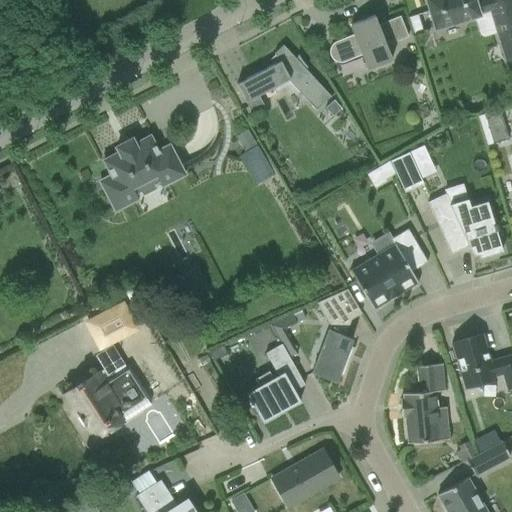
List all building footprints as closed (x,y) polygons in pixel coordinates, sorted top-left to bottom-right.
[(371,0),(355,0),(356,8),(372,6),(371,0)] [(473,0),(424,0),(430,16),(433,29),(472,17),(489,12),(496,33),(506,64),(511,62),(511,0),(477,0),(474,1),(473,0)] [(422,33),(416,14),(407,17),(413,35),(422,33)] [(329,49),(328,51),(329,54),(330,57),(331,60),(334,61),(337,63),(339,63),(342,62),(361,55),(367,69),(391,60),(385,45),(377,24),(373,15),(349,25),(353,34),(334,42),(332,44),(330,46),(329,49)] [(399,16),(390,19),(398,40),(407,37),(399,16)] [(235,84),(245,102),(250,113),(263,106),(257,95),(287,80),(315,110),(329,96),(303,68),(305,67),(305,68),(306,67),(302,62),(297,54),(296,55),(297,57),(294,58),(282,45),(273,53),(274,55),(278,62),(235,84)] [(332,101),(324,108),(331,116),(339,108),(332,101)] [(498,110),(483,114),(492,144),(507,139),(498,110)] [(255,145),(246,129),(234,136),(243,152),(255,145)] [(183,175),(168,145),(156,151),(149,136),(133,144),(131,139),(115,147),(117,153),(102,161),(110,176),(99,182),(114,211),(135,200),(129,187),(155,173),(162,186),(183,175)] [(410,153),(390,162),(395,174),(404,192),(424,183),(410,153)] [(389,161),(366,175),(375,189),(386,182),(385,180),(395,174),(390,162),(389,161)] [(445,194),(426,202),(450,254),(467,246),(472,256),(477,255),(478,258),(501,251),(495,230),(497,230),(495,224),(493,224),(486,201),(469,207),(466,199),(449,204),(445,194)] [(393,245),(349,270),(372,310),(373,309),(373,308),(388,299),(389,300),(390,299),(389,298),(399,293),(399,294),(401,293),(400,292),(416,283),(416,284),(417,283),(410,272),(426,262),(407,229),(390,239),(393,245)] [(341,378),(342,378),(344,371),(346,365),(349,359),(351,353),(354,347),(353,346),(352,347),(349,346),(352,339),(344,336),(350,320),(360,313),(344,286),(316,303),(329,325),(311,373),(335,383),(338,375),(341,376),(341,378)] [(86,323),(99,348),(134,329),(121,305),(86,323)] [(300,309),(291,313),(296,323),(305,319),(300,309)] [(269,324),(280,344),(289,339),(284,330),(296,323),(291,313),(269,324)] [(481,335),(450,343),(463,388),(494,379),(493,377),(501,375),(505,391),(511,388),(511,354),(489,361),(481,335)] [(276,375),(245,393),(247,398),(245,399),(249,407),(252,406),(261,423),(299,401),(293,391),(304,385),(280,344),(264,353),(276,375)] [(222,345),(208,352),(213,361),(226,354),(222,345)] [(122,360),(98,375),(96,372),(60,395),(72,414),(74,412),(92,440),(132,415),(150,404),(122,360)] [(402,399),(399,400),(400,417),(404,416),(407,443),(438,440),(437,425),(445,424),(443,407),(435,407),(434,391),(442,391),(439,364),(416,366),(418,392),(402,394),(402,399)] [(132,421),(142,440),(153,434),(143,415),(132,421)] [(479,453),(498,443),(492,432),(473,442),(479,453)] [(475,455),(465,460),(473,475),(508,457),(500,442),(498,443),(479,453),(475,455)] [(460,463),(465,460),(475,455),(469,444),(454,452),(460,463)] [(337,477),(321,450),(270,479),(283,502),(324,479),(327,483),(337,477)] [(485,511),(466,478),(436,494),(446,511),(485,511)] [(191,511),(184,501),(174,508),(157,481),(134,495),(145,511),(153,511),(155,511),(191,511)] [(235,509),(249,502),(244,493),(230,501),(235,509)] [(57,511),(97,511),(88,500),(57,511)]
